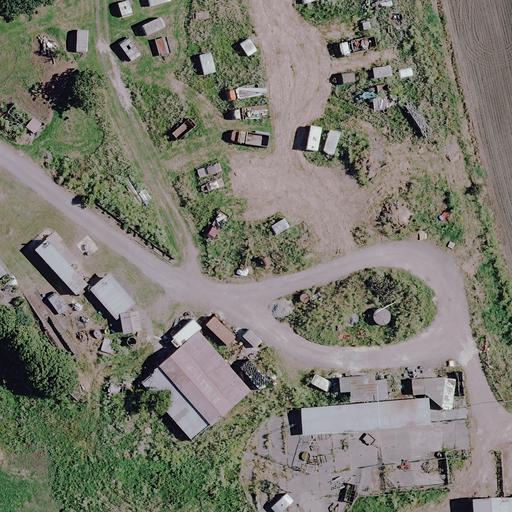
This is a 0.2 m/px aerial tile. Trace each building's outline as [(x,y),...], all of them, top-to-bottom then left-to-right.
[(87,289),(94,283),(54,232),(34,248),(77,298),(87,289)] [(0,280),(8,274),(0,262),(0,280)] [(94,283),(87,289),(115,322),(120,318),(122,337),(142,334),(140,311),(130,312),(137,304),(111,272),(95,284),(94,283)] [(158,369),(210,428),(250,392),(191,325),(171,342),(179,351),(158,369)] [(456,378),(413,375),(412,395),(427,395),(442,411),(454,412),(456,378)] [(383,376),(339,376),(339,396),(383,396),(383,376)] [(429,426),(427,400),(302,410),(304,436),(429,426)] [(472,511),(511,511),(511,498),(472,500),(472,511)]
